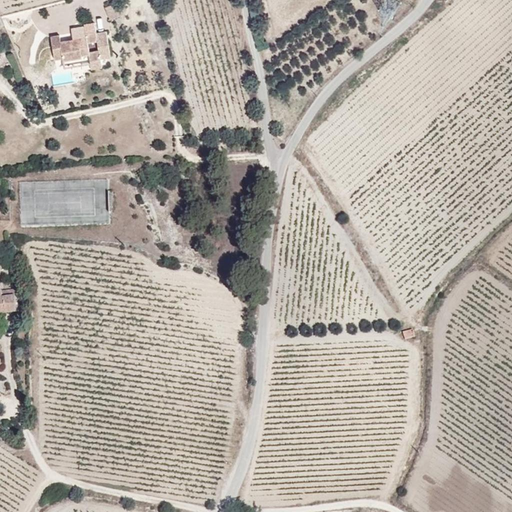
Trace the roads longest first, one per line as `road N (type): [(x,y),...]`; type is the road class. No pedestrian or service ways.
road 1 (unclassified): [(279,164),(255,423),(243,482),(223,511)]
road 2 (unclassified): [(429,0),(329,91),(279,164)]
road 3 (unclassified): [(203,511),(49,473),(34,447)]
road 4 (unclassified): [(249,0),(279,164)]
